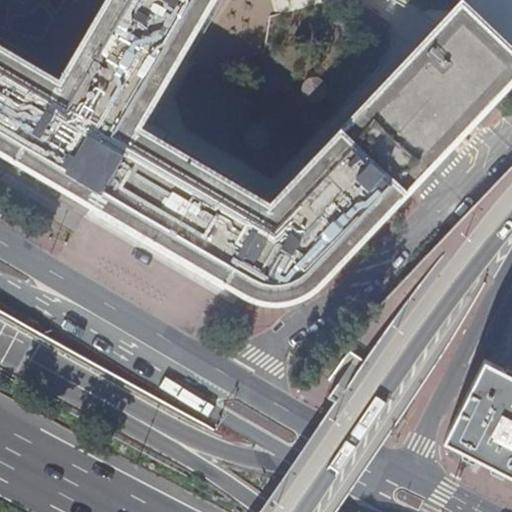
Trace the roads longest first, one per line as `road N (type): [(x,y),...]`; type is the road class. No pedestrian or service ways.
road 1 (secondary): [(301,511),(476,258),(511,220)]
road 2 (secondary): [(233,377),(0,242)]
road 3 (secondary): [(408,473),(511,270)]
road 4 (secondary): [(343,481),(306,480),(131,415)]
road 5 (secondary): [(154,365),(191,397),(343,481)]
road 6 (secondary): [(408,473),(233,377)]
road 7 (secondary): [(0,283),(154,365)]
road 8 (motorway): [(267,511),(131,415)]
road 9 (secondary): [(131,415),(0,340)]
road 10 (motorway): [(113,511),(0,451)]
